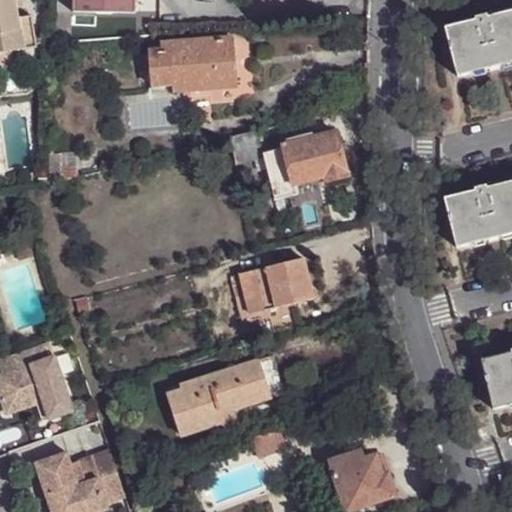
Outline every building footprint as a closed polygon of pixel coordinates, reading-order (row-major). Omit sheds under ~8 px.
[(13,0),(0,0),(0,53),(38,47),(33,15),(18,18),(13,0)] [(73,0),(73,13),(135,15),(135,0),(73,0)] [(488,71),(498,68),(511,64),(511,12),(488,18),(476,21),(445,29),(457,78),(488,71)] [(149,53),(152,86),(173,84),(174,91),(175,91),(238,86),(234,38),(162,45),(163,52),(149,53)] [(149,45),(149,53),(163,52),(162,45),(149,45)] [(173,84),(152,86),(152,94),(175,93),(175,91),(174,91),(173,84)] [(232,139),(236,164),(261,158),(255,133),(232,139)] [(264,154),(276,201),(298,195),(295,185),(326,177),(327,181),(348,176),(337,133),(284,147),(284,149),(264,154)] [(50,155),(48,185),(69,180),(69,156),(50,155)] [(511,183),(488,189),(476,193),(445,200),(456,249),(488,241),(498,239),(511,235),(511,183)] [(13,240),(19,262),(34,256),(27,236),(13,240)] [(300,257),(237,274),(247,314),(310,299),(300,257)] [(50,344),(0,360),(0,395),(7,416),(41,404),(47,421),(74,412),(55,358),(50,344)] [(511,353),(511,354),(481,361),(493,410),(511,405),(511,353)] [(222,416),(235,412),(271,400),(259,362),(181,386),(183,391),(168,396),(182,438),(223,425),(225,424),(222,416)] [(404,387),(400,376),(388,381),(391,392),(404,387)] [(238,423),(235,412),(222,416),(225,424),(226,427),(238,423)] [(261,460),(276,454),(287,449),(279,430),(252,440),(261,460)] [(68,454),(36,465),(43,484),(48,499),(52,511),(107,511),(110,511),(107,504),(126,498),(111,452),(72,465),(68,454)] [(332,463),(337,480),(347,511),(349,511),(396,496),(382,454),(364,461),(362,453),(332,463)] [(347,511),(337,480),(328,483),(337,511),(347,511)]
